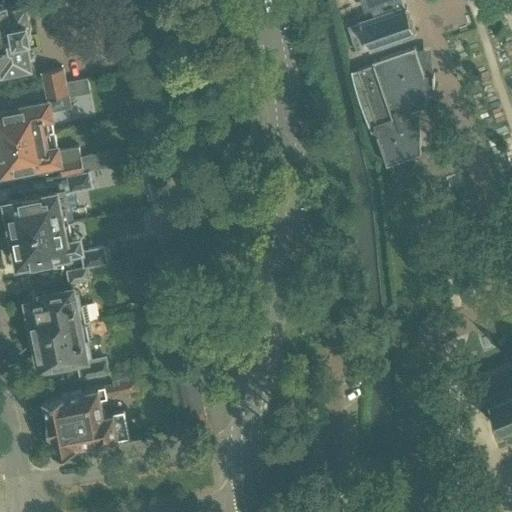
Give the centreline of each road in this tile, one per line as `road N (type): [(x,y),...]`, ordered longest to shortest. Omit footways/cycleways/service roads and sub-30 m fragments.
road 1 (residential): [(249,439),(286,137),(260,0)]
road 2 (residential): [(249,439),(18,483)]
